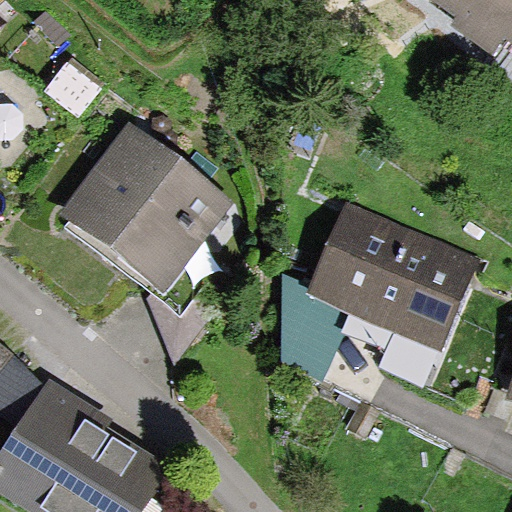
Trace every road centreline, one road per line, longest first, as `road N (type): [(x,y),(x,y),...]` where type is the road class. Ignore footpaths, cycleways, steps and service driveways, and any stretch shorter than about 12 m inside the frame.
road 1 (residential): [(0,275),(259,511)]
road 2 (residential): [(511,451),(393,400)]
